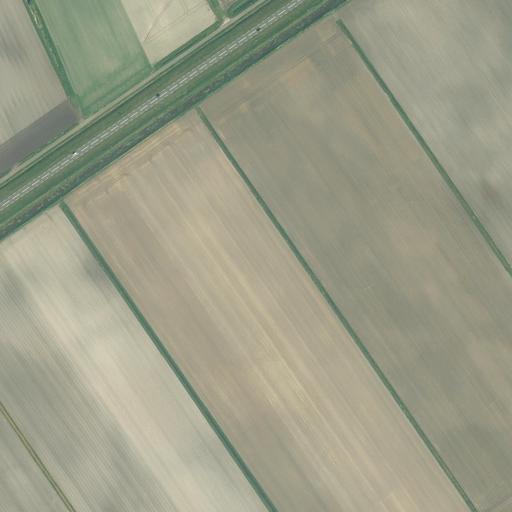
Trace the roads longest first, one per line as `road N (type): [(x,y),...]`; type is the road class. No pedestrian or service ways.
road 1 (primary): [(0,207),(299,0)]
road 2 (unclassified): [(0,181),(262,0)]
